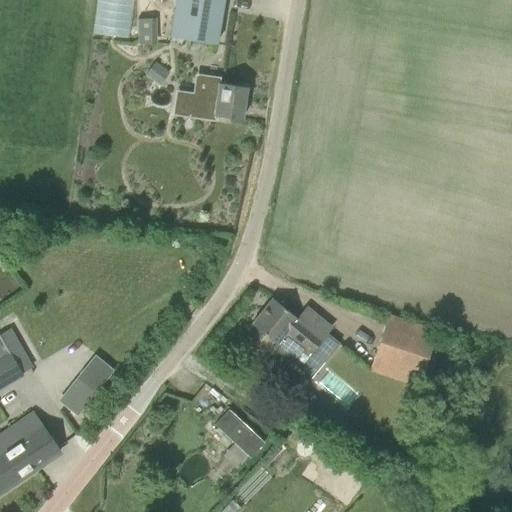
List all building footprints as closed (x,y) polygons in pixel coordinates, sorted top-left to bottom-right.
[(128,38),(134,0),(97,0),(92,32),(128,38)] [(175,0),(169,37),(216,45),(223,0),(175,0)] [(137,18),(138,43),(155,42),(155,18),(137,18)] [(242,120),(246,88),(218,84),(215,102),(198,99),(196,113),(213,115),(213,116),(242,120)] [(252,324),(276,344),(272,349),(304,374),(318,357),(312,352),(331,328),(306,307),(296,320),(271,299),(252,324)] [(388,316),(385,324),(370,369),(418,385),(435,332),(388,316)] [(0,387),(21,375),(6,350),(0,353),(0,387)] [(95,354),(57,399),(76,415),(114,371),(95,354)] [(263,444),(227,410),(213,425),(249,459),(263,444)] [(0,492),(59,453),(56,448),(32,413),(0,434),(0,492)]
